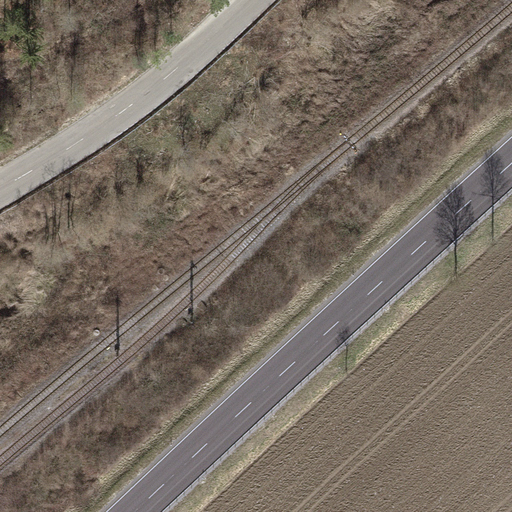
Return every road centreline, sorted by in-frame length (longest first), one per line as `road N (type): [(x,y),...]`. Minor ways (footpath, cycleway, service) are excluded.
road 1 (primary): [(511,167),(137,511)]
road 2 (unclassified): [(0,192),(97,129),(254,0)]
